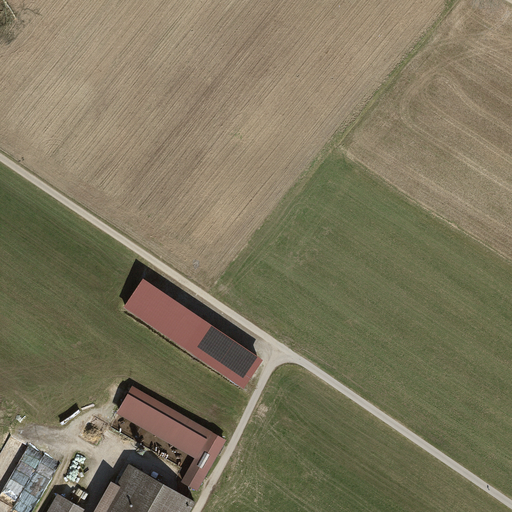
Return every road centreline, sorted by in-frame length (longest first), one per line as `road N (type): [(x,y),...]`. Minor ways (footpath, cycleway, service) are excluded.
road 1 (track): [(0,157),(511,506)]
road 2 (track): [(278,346),(196,511)]
